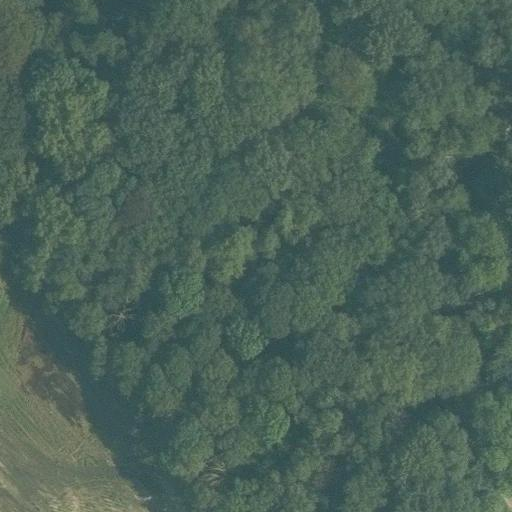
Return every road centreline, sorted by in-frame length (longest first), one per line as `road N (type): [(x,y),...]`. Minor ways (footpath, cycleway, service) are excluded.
road 1 (unclassified): [(511,511),(185,0)]
road 2 (unclassified): [(0,180),(85,0)]
